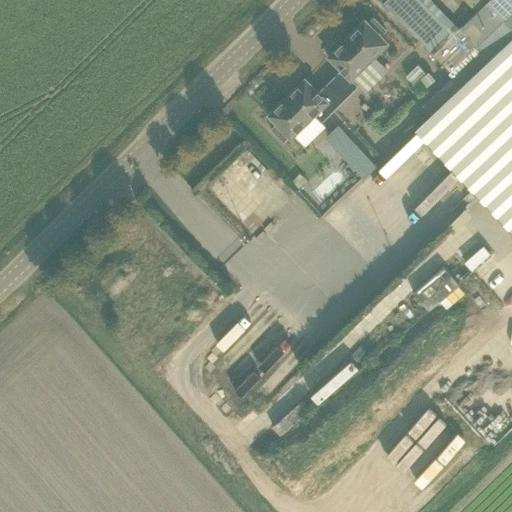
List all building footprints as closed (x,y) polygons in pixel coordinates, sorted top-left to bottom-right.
[(451,71),(479,43),(462,26),(459,29),(430,0),(386,0),(383,4),(451,71)] [(381,36),(387,30),(374,17),(369,23),(366,20),(328,56),(351,80),(389,43),(381,36)] [(423,105),(431,114),(416,128),(511,230),(511,38),(490,59),(481,50),(423,105)] [(406,75),(414,83),(426,72),(418,64),(406,75)] [(436,79),(429,71),(419,80),(427,88),(436,79)] [(290,137),(292,139),(315,115),(322,122),(336,109),(306,78),(268,115),(277,124),(271,129),(284,142),(290,137)] [(375,165),(351,140),(339,151),(363,176),(375,165)] [(429,310),(459,285),(444,267),(414,293),(429,310)]
